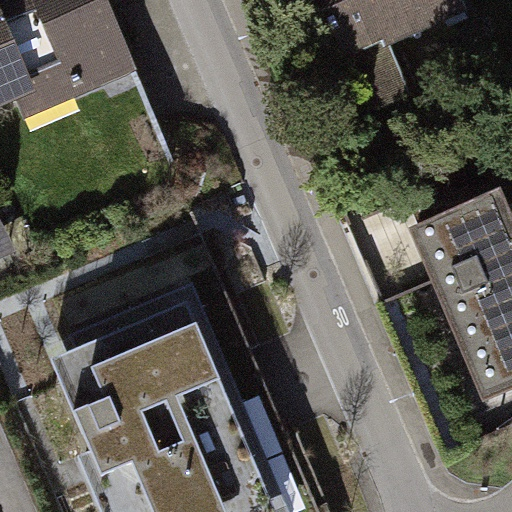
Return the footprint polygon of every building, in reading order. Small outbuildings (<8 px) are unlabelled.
[(129,88),(94,0),(2,0),(0,1),(0,108),(11,104),(22,131),(129,88)] [(472,34),(459,0),(337,0),(365,74),(472,34)] [(511,400),(511,250),(494,207),(400,246),(472,418),(511,400)] [(0,262),(19,255),(0,211),(0,262)] [(89,511),(280,511),(181,270),(17,337),(89,511)]
